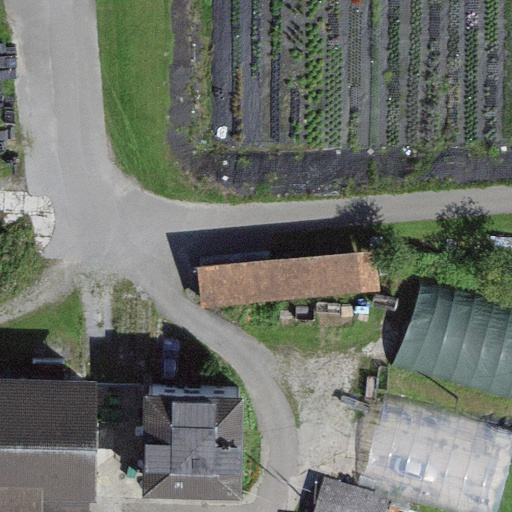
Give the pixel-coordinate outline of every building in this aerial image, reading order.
[(376,241),(197,258),(201,306),(381,289),(376,241)] [(511,298),(426,275),(403,359),(511,388),(511,298)] [(501,511),(511,465),(511,464),(511,424),(390,398),(371,484),(499,511),(501,511)] [(72,411),(0,409),(0,511),(222,511),(221,418),(72,423),(72,411)] [(393,511),(395,489),(328,482),(324,511),(393,511)]
